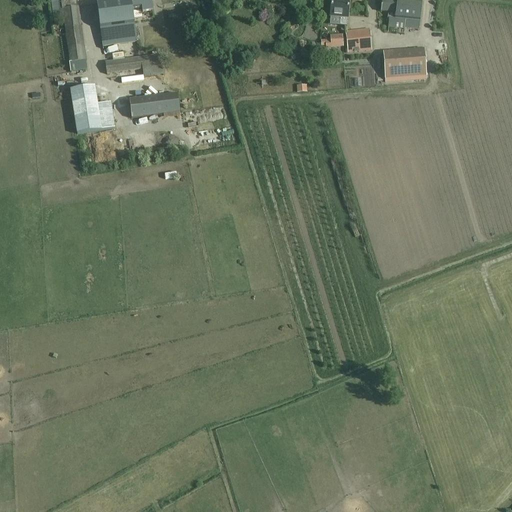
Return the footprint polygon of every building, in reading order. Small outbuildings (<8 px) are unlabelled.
[(87,61),(79,8),(77,0),(60,0),(62,11),(63,11),(71,63),(87,61)] [(125,26),(134,24),(132,10),(140,9),(140,13),(153,12),(151,0),(125,0),(119,1),(121,11),(123,10),(125,26)] [(347,27),(349,2),(332,0),(330,17),(341,18),(340,26),(347,27)] [(137,43),(134,24),(125,26),(123,10),(121,11),(119,1),(97,4),(103,48),(137,43)] [(381,11),(381,12),(390,13),(389,28),(405,30),(405,29),(419,30),(421,15),(422,5),(382,1),(381,11)] [(370,32),(346,35),(348,52),(371,50),(370,32)] [(326,40),(326,48),(343,47),(343,42),(342,36),(330,36),(330,40),(326,40)] [(424,50),(383,53),(385,80),(426,77),(424,50)] [(163,76),(160,55),(105,63),(107,75),(143,70),(144,79),(163,76)] [(305,84),(316,84),(316,76),(305,76),(305,84)] [(95,87),(70,91),(77,135),(115,129),(111,104),(98,106),(95,87)] [(180,118),(177,94),(129,100),(132,120),(163,115),(164,120),(180,118)] [(211,109),(226,105),(224,100),(209,104),(211,109)]
